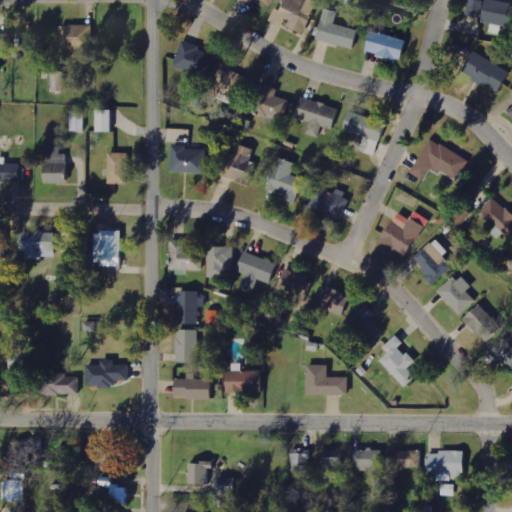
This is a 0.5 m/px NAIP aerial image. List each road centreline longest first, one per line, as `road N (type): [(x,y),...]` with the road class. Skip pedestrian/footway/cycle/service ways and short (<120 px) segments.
road 1 (residential): [(486,425),(469,373),(435,333),(342,260),(211,212),(0,208)]
road 2 (residential): [(144,511),(152,0)]
road 3 (residential): [(0,423),(511,425)]
road 4 (residential): [(511,163),(465,118),(384,81),(271,46),(201,0)]
road 5 (residential): [(342,260),(441,32)]
